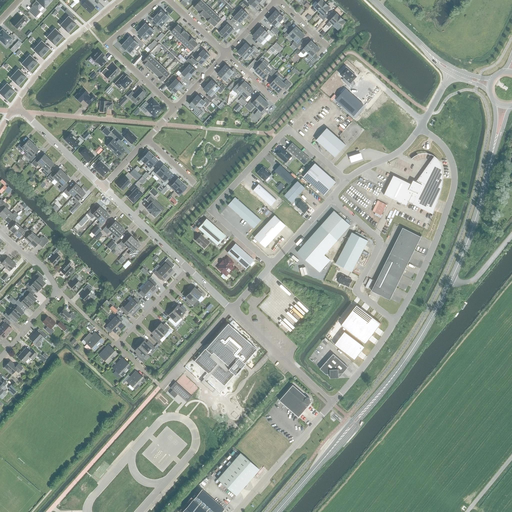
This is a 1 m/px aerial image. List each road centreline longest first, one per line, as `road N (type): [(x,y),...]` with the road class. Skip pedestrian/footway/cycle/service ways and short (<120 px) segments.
road 1 (primary): [(276,511),(405,360),(451,280)]
road 2 (unclassified): [(271,264),(214,214),(214,205),(285,131),(346,180)]
road 3 (unclassified): [(395,320),(454,183),(447,153),(420,127)]
road 4 (unclassified): [(331,197),(378,239),(356,290),(395,320)]
road 5 (residential): [(158,0),(108,46),(175,108)]
road 6 (residential): [(119,0),(50,59),(11,111)]
road 7 (unclassified): [(236,511),(332,402)]
road 8 (unclassified): [(232,309),(332,402)]
road 9 (primary): [(451,280),(491,156)]
